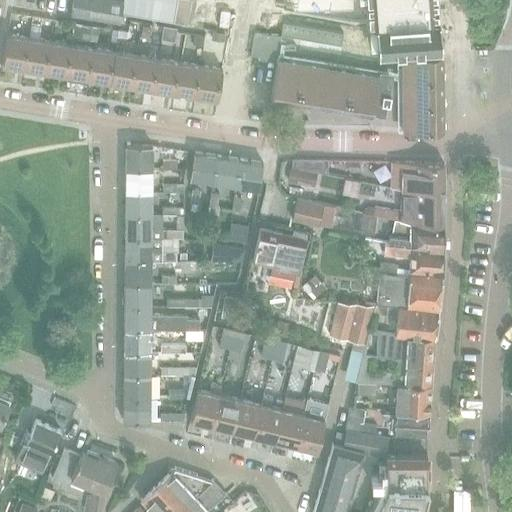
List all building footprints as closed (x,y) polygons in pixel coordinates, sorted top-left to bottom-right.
[(87,17),(89,0),(72,0),(70,14),(87,17)] [(104,20),(107,0),(89,0),(87,17),(104,20)] [(107,0),(104,20),(121,23),(123,12),(124,0),(107,0)] [(136,14),(138,0),(124,0),(123,12),(136,14)] [(150,16),(152,0),(138,0),(136,14),(150,16)] [(152,0),(150,16),(163,18),(165,0),(152,0)] [(175,20),(178,0),(165,0),(163,18),(175,20)] [(186,21),(188,22),(191,0),(178,0),(175,20),(186,21)] [(204,1),(204,0),(191,0),(188,22),(186,21),(186,23),(201,25),(204,1)] [(368,0),(369,51),(442,44),(436,0),(368,0)] [(213,26),(217,3),(204,1),(201,25),(213,26)] [(283,21),(281,33),(341,44),(341,40),(343,32),(283,21)] [(277,56),(281,33),(221,28),(218,50),(277,60),(277,56)] [(24,70),(30,36),(8,33),(2,66),(24,70)] [(46,73),(51,40),(30,36),(24,70),(46,73)] [(67,77),(72,43),(51,40),(46,73),(67,77)] [(89,80),(94,47),(72,43),(67,77),(89,80)] [(110,83),(115,50),(94,47),(89,80),(110,83)] [(115,50),(110,83),(131,87),(137,53),(115,50)] [(442,50),(401,51),(402,128),(442,128),(442,126),(445,124),(445,120),(442,117),(442,101),(444,99),(444,95),(442,93),(442,76),(444,74),(444,69),(442,67),(442,50)] [(137,53),(131,87),(153,90),(158,57),(137,53)] [(389,100),(390,91),(383,89),(386,73),(277,56),(277,60),(271,96),(372,112),(372,110),(385,112),(387,99),(389,100)] [(158,57),(153,90),(174,94),(180,60),(158,57)] [(180,60),(174,94),(196,97),(201,64),(180,60)] [(201,64),(196,97),(217,101),(222,67),(201,64)] [(125,167),(152,167),(152,144),(126,143),(125,167)] [(212,179),(216,154),(193,150),(188,175),(212,179)] [(234,183),(238,157),(216,154),(212,179),(234,183)] [(238,157),(234,183),(257,187),(262,161),(238,157)] [(327,173),(328,158),(293,157),(291,165),(327,173)] [(176,167),(176,158),(162,158),(161,167),(176,167)] [(401,188),(444,187),(443,161),(392,160),(391,177),(402,178),(401,188)] [(151,190),(152,167),(125,167),(125,189),(151,190)] [(175,190),(175,181),(161,181),(161,190),(175,190)] [(192,187),(190,200),(198,202),(200,188),(192,187)] [(410,221),(444,223),(444,187),(401,188),(401,210),(375,206),(374,214),(393,218),(410,221)] [(151,213),(151,190),(125,189),(125,213),(151,213)] [(210,189),(208,203),(217,204),(219,191),(210,189)] [(238,209),(240,195),(232,194),(230,208),(238,209)] [(302,196),(297,217),(333,225),(338,204),(302,196)] [(176,213),(176,205),(162,205),(162,213),(176,213)] [(151,236),(161,236),(162,228),(162,213),(151,213),(125,213),(124,235),(151,236)] [(389,234),(388,242),(410,244),(443,246),(444,223),(410,221),(393,218),(391,234),(389,234)] [(291,234),(287,233),(259,226),(252,259),(298,270),(306,231),(292,228),(291,234)] [(162,228),(161,236),(175,236),(176,228),(162,228)] [(124,258),(150,258),(151,236),(124,235),(124,258)] [(442,271),(443,246),(410,244),(388,242),(384,241),(383,253),(410,255),(409,269),(442,271)] [(175,259),(175,250),(161,250),(161,259),(175,259)] [(124,281),(150,282),(150,258),(124,258),(124,281)] [(379,271),(396,273),(397,262),(380,261),(379,271)] [(396,273),(379,271),(376,302),(387,303),(398,304),(438,309),(442,271),(409,269),(408,274),(396,273)] [(174,282),(174,273),(160,273),(160,282),(174,282)] [(150,305),(150,282),(124,281),(124,304),(150,305)] [(175,305),(175,297),(161,297),(160,305),(175,305)] [(347,337),(356,302),(337,300),(329,332),(347,337)] [(356,302),(347,337),(365,341),(368,328),(372,312),(374,303),(356,302)] [(385,314),(387,303),(376,302),(376,304),(374,303),(372,312),(385,314)] [(149,314),(150,305),(124,304),(123,327),(149,328),(160,328),(160,319),(161,320),(161,314),(149,314)] [(434,336),(438,309),(398,304),(394,333),(434,336)] [(160,319),(160,328),(194,328),(194,320),(161,320),(160,319)] [(229,346),(234,328),(223,326),(219,343),(229,346)] [(149,350),(149,328),(123,327),(123,350),(149,350)] [(240,348),(244,331),(234,328),(229,346),(240,348)] [(362,354),(355,379),(357,380),(375,380),(396,382),(402,382),(402,381),(430,383),(434,336),(394,333),(377,330),(375,354),(397,356),(396,376),(392,376),(392,370),(371,368),(372,354),(362,354)] [(272,356),(276,338),(266,336),(261,353),(272,356)] [(282,358),(286,341),(276,338),(272,356),(282,358)] [(174,351),(174,342),(160,342),(160,351),(174,351)] [(314,366),(318,348),(308,346),(303,363),(314,366)] [(324,368),(328,351),(318,348),(314,366),(324,368)] [(149,373),(149,350),(123,350),(123,373),(149,373)] [(173,374),(173,365),(159,364),(159,373),(173,374)] [(149,396),(149,373),(123,373),(122,396),(149,396)] [(374,392),(375,380),(357,380),(356,391),(374,392)] [(211,423),(218,392),(220,383),(211,381),(209,389),(197,387),(189,418),(211,423)] [(396,382),(394,410),(429,412),(430,383),(402,381),(402,382),(396,382)] [(189,397),(191,387),(168,387),(168,396),(189,397)] [(232,428),(239,397),(218,392),(211,423),(232,428)] [(0,421),(8,403),(7,402),(9,397),(0,393),(0,421)] [(274,438),(281,407),(270,404),(272,395),(263,393),(260,402),(253,433),(274,438)] [(295,443),(302,412),(305,400),(284,395),(281,407),(274,438),(295,443)] [(148,420),(149,396),(122,396),(122,420),(148,420)] [(253,433),(260,402),(239,397),(232,428),(253,433)] [(427,433),(429,412),(394,410),(394,419),(389,419),(388,430),(427,433)] [(173,420),(173,411),(159,411),(159,420),(173,420)] [(302,412),(295,443),(316,448),(324,417),(302,412)] [(26,427),(13,457),(42,469),(59,428),(35,418),(30,429),(26,427)] [(359,420),(358,429),(375,432),(376,424),(359,420)] [(375,432),(358,429),(345,427),(342,443),(364,449),(376,452),(383,455),(387,435),(375,432)] [(346,511),(349,504),(348,504),(350,496),(353,489),(355,481),(357,473),(360,465),(362,457),(364,449),(342,443),(340,443),(332,440),(331,446),(322,475),(312,511),(346,511)] [(64,446),(51,475),(81,488),(83,487),(85,483),(87,484),(87,483),(93,485),(92,495),(87,495),(85,508),(101,511),(104,490),(103,489),(116,460),(98,453),(97,453),(87,449),(85,452),(81,450),(80,453),(64,446)] [(376,460),(376,452),(364,449),(362,457),(371,460),(376,460)] [(419,511),(427,483),(427,462),(427,455),(385,455),(385,482),(370,511),(419,511)] [(371,468),(371,460),(362,457),(360,465),(371,468)] [(0,484),(2,485),(10,465),(0,460),(0,484)] [(170,470),(140,497),(153,511),(203,511),(207,509),(225,492),(213,479),(212,478),(174,465),(169,469),(170,470)] [(369,476),(371,468),(360,465),(357,473),(369,476)] [(366,484),(369,476),(357,473),(355,481),(366,484)] [(364,492),(366,484),(355,481),(353,489),(364,492)] [(362,499),(364,492),(353,489),(350,496),(362,499)] [(360,506),(362,499),(350,496),(348,504),(349,504),(360,507),(360,506)]
